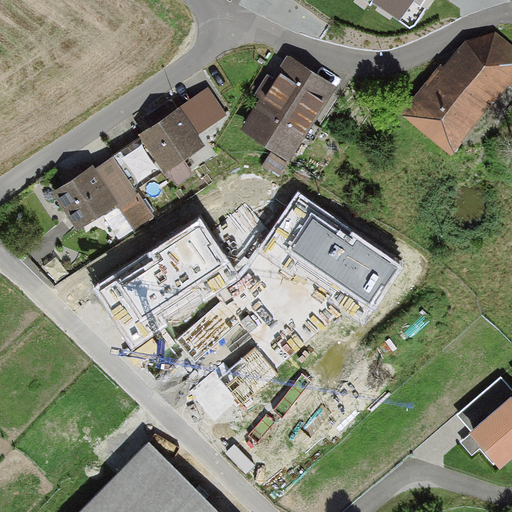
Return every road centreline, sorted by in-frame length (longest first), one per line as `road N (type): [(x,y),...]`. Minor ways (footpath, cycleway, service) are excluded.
road 1 (residential): [(0,251),(269,511)]
road 2 (residential): [(511,13),(417,56),(369,64),(322,57),(235,22)]
road 3 (residential): [(0,187),(216,47),(235,22)]
